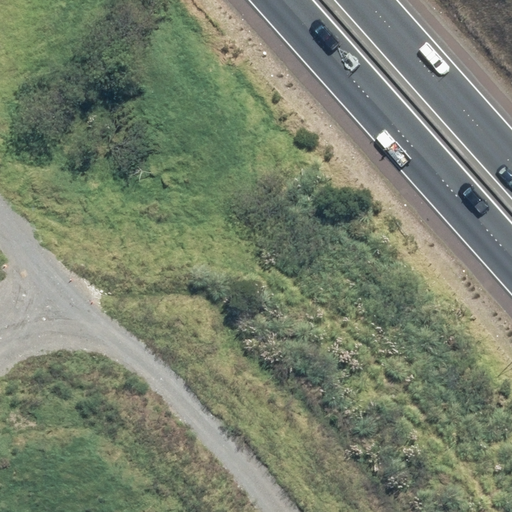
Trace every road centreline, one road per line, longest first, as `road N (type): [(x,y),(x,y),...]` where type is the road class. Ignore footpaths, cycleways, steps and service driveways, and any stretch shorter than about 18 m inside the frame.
road 1 (track): [(250,511),(0,237)]
road 2 (motorway): [(511,250),(284,0)]
road 3 (motorway): [(368,0),(511,160)]
